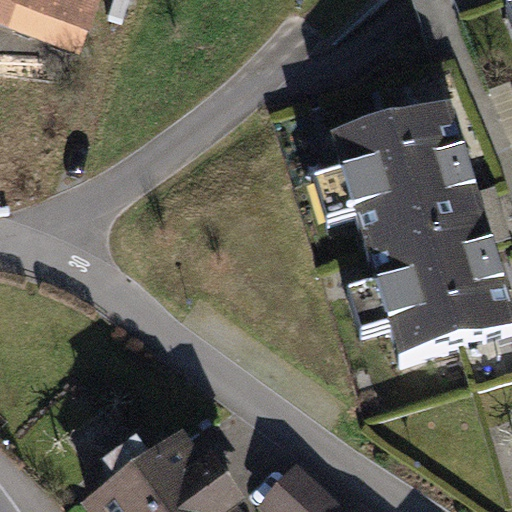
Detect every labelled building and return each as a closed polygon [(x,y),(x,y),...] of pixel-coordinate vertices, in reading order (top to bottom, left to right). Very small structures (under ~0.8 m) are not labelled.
[(0,0),(0,16),(13,22),(11,26),(73,49),(83,20),(86,21),(93,0),(0,0)] [(511,93),(509,86),(489,94),(511,150),(511,93)] [(450,112),(333,148),(401,369),(511,335),(511,313),(483,218),(450,112)] [(180,453),(98,511),(232,511),(236,509),(221,489),(211,474),(201,481),(180,453)] [(331,511),(297,480),(269,511),(331,511)]
